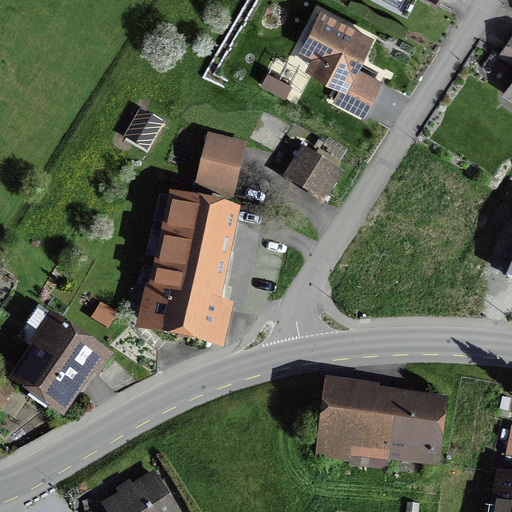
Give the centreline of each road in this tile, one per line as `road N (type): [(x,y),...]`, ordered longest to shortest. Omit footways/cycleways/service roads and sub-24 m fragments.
road 1 (residential): [(300,350),(301,286),(491,0)]
road 2 (secondary): [(300,350),(177,389),(0,488)]
road 3 (secondary): [(511,346),(422,341),(300,350)]
